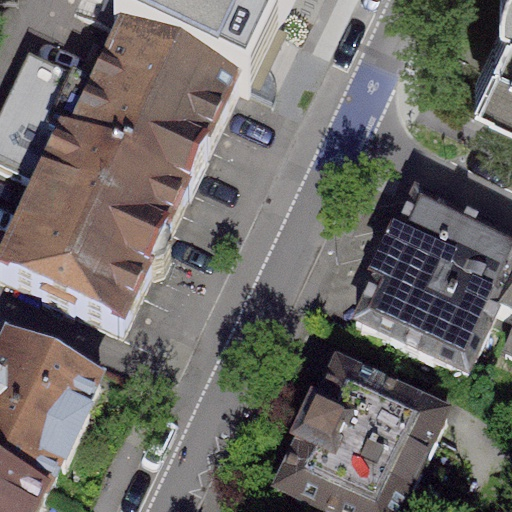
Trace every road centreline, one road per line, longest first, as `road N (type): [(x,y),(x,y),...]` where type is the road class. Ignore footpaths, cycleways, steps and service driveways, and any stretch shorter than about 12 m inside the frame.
road 1 (residential): [(340,142),(163,511)]
road 2 (residential): [(340,142),(511,220)]
road 3 (residential): [(408,0),(340,142)]
